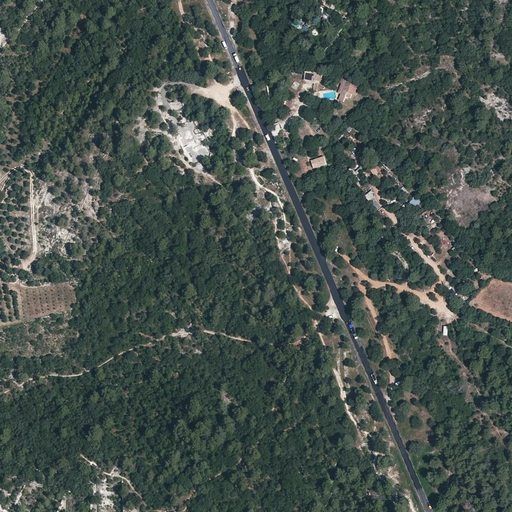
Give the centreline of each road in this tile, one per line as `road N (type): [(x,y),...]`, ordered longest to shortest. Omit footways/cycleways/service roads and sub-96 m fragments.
road 1 (tertiary): [(427,511),(210,0)]
road 2 (track): [(317,250),(341,268),(422,295),(511,348)]
